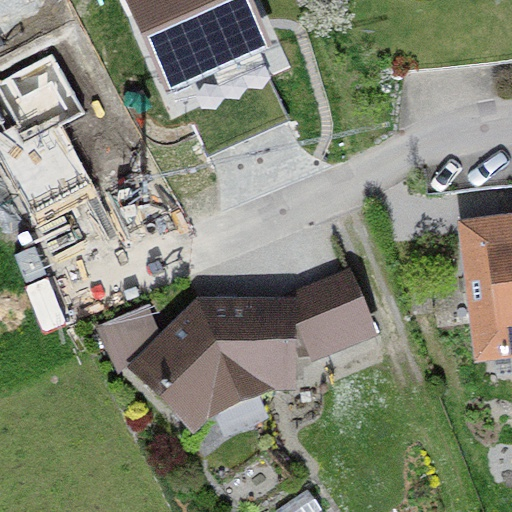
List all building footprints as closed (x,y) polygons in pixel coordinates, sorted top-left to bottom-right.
[(252,0),(125,0),(167,93),(274,47),(252,0)] [(75,48),(0,80),(0,165),(19,209),(126,162),(75,48)] [(489,372),(511,369),(511,226),(470,232),(489,372)] [(296,289),(296,297),(296,324),(311,363),(378,336),(350,267),(296,289)] [(118,374),(128,368),(194,433),(206,420),(275,391),(296,390),(296,324),(296,297),(198,297),(160,332),(148,307),(97,329),(118,374)]
